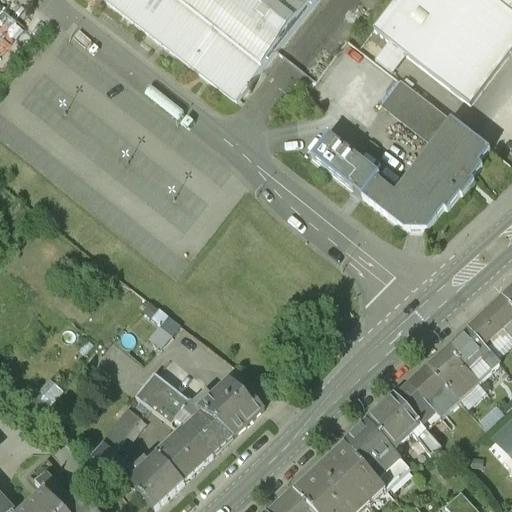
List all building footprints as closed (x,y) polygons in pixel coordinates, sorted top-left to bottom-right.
[(101,0),(236,106),(319,0),(101,0)] [(511,54),(511,18),(487,0),(400,0),(374,34),(390,46),(375,65),(392,78),(407,59),(470,108),(511,54)] [(511,0),(487,0),(511,18),(511,0)] [(433,149),(452,125),(400,85),(382,109),(433,149)] [(433,149),(395,198),(377,184),(380,180),(329,140),(312,162),(355,196),(404,234),(416,235),(428,235),(444,213),(447,216),(460,199),(463,201),(472,189),(475,186),(472,184),(483,171),(479,168),(490,154),(452,125),(433,149)] [(511,295),(503,304),(511,313),(511,295)] [(511,313),(503,304),(468,336),(483,352),(511,324),(511,313)] [(149,307),(141,317),(155,327),(163,318),(149,307)] [(167,319),(148,344),(162,354),(181,330),(167,319)] [(483,352),(468,336),(447,356),(478,389),(501,369),(492,360),(491,360),(483,352)] [(478,389),(447,356),(428,373),(460,406),(478,389)] [(460,406),(428,373),(409,391),(440,424),(460,406)] [(191,407),(154,378),(138,398),(174,426),(191,407)] [(248,405),(230,385),(213,400),(207,394),(192,407),(236,441),(265,414),(254,401),(248,405)] [(432,420),(407,393),(396,402),(421,430),(432,420)] [(421,430),(396,402),(367,429),(393,457),(413,439),(425,454),(432,461),(440,454),(434,445),(421,430)] [(192,407),(191,407),(174,426),(184,435),(210,465),(236,441),(192,407)] [(487,422),(479,414),(469,423),(478,432),(487,422)] [(128,415),(90,462),(129,491),(131,488),(135,484),(124,475),(129,469),(115,457),(141,425),(128,415)] [(393,457),(367,429),(345,450),(383,493),(386,496),(410,474),(393,457)] [(511,429),(496,444),(497,446),(502,442),(511,453),(511,429)] [(180,438),(158,459),(135,484),(131,488),(150,511),(158,511),(210,465),(184,435),(180,438)] [(345,450),(294,498),(307,511),(360,511),(383,493),(345,450)] [(92,511),(81,499),(70,508),(66,504),(68,502),(68,500),(48,478),(36,488),(46,500),(57,511),(92,511)] [(475,511),(462,497),(446,511),(475,511)] [(306,511),(294,498),(278,511),(306,511)] [(0,511),(10,511),(0,500),(0,511)] [(57,511),(46,500),(32,511),(57,511)]
